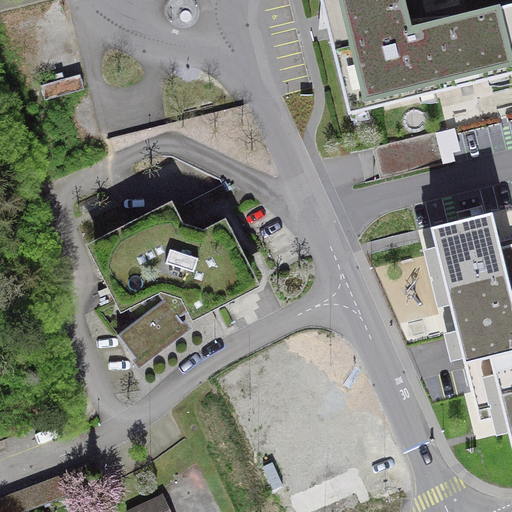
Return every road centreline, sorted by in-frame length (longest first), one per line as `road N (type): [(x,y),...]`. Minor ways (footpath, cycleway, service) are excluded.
road 1 (residential): [(444,511),(265,96),(250,75),(220,57)]
road 2 (residential): [(86,0),(121,28),(220,57)]
